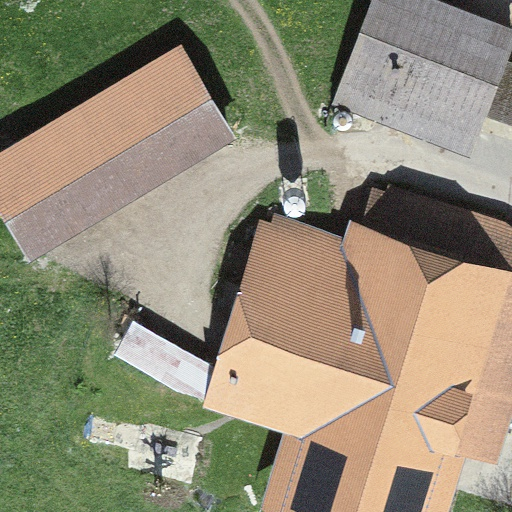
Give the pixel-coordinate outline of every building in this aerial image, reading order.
[(511,104),(511,17),(467,0),(382,0),(335,122),(483,180),(511,104)] [(178,40),(0,142),(0,205),(27,253),(233,134),(178,40)] [(511,221),(386,179),(375,213),(511,258),(511,221)] [(299,448),(280,511),(468,511),(480,473),(511,482),(511,277),(365,235),(358,260),(272,235),(217,424),(299,448)] [(201,444),(141,429),(132,467),(192,482),(201,444)]
